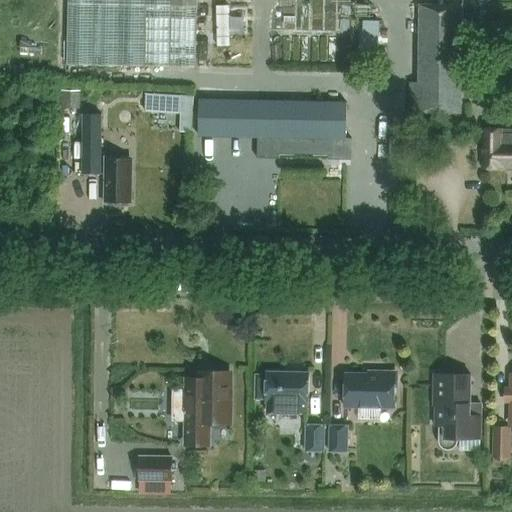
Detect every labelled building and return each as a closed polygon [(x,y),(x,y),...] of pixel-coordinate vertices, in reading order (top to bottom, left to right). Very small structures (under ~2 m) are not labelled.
[(69,0),(68,66),(197,69),(198,0),(69,0)] [(233,43),(231,3),(217,4),(219,43),(233,43)] [(421,5),(420,83),(462,83),(464,6),(421,5)] [(465,65),(464,99),(493,99),(494,65),(465,65)] [(411,83),(411,113),(462,114),(462,83),(420,83),(411,83)] [(81,109),(81,91),(63,91),(62,108),(81,109)] [(182,96),(147,94),(146,111),(180,114),(182,96)] [(201,100),(200,136),(259,138),(259,159),(280,159),(280,155),(330,156),(330,161),(353,161),(353,140),(348,140),(348,104),(201,100)] [(102,174),(103,114),(85,114),(85,174),(102,174)] [(511,130),(486,130),(486,167),(502,167),(502,165),(511,164),(511,130)] [(131,204),(131,158),(107,158),(106,203),(131,204)] [(189,426),(188,446),(207,446),(207,420),(229,420),(229,388),(232,386),(232,379),(229,377),(229,372),(202,372),(202,380),(189,379),(189,393),(177,393),(176,426),(189,426)] [(346,374),(345,408),(395,409),(396,386),(398,383),(399,376),(394,372),(388,372),(385,374),(346,374)] [(310,373),(267,373),(267,376),(256,376),(256,400),(267,400),(267,403),(268,403),(268,413),(308,414),(310,373)] [(435,375),(434,406),(436,406),(436,427),(440,427),(439,441),(441,446),(444,449),(449,451),(454,450),(457,446),(459,441),(459,454),(481,454),(482,416),(482,404),(471,404),(471,375),(435,375)] [(325,452),(326,424),(307,424),(306,452),(325,452)] [(348,453),(348,425),(330,424),(330,452),(348,453)] [(492,428),(491,461),(509,461),(510,428),(492,428)] [(167,481),(172,481),(173,481),(174,456),(140,456),(140,481),(141,481),(167,481)] [(141,481),(141,495),(172,495),(172,481),(167,481),(141,481)]
